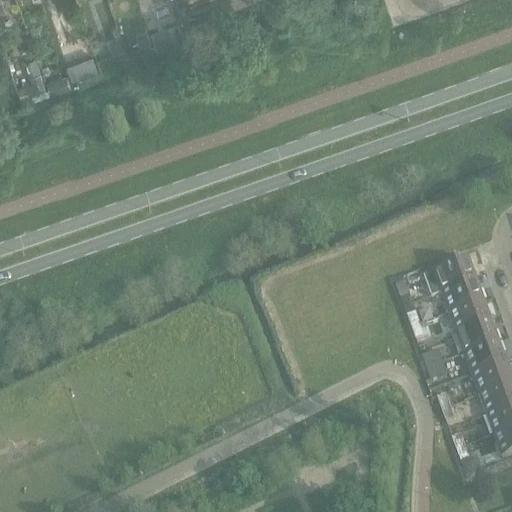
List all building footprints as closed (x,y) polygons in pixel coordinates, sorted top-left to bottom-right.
[(147,31),(136,35),(140,48),(151,44),(147,31)] [(434,274),(425,278),(432,299),(442,295),(476,283),(468,261),(434,274)] [(476,283),(442,295),(449,315),(484,303),(476,283)] [(405,285),(396,288),(401,300),(409,297),(405,285)] [(484,303),(449,315),(457,336),(491,323),(484,303)] [(416,314),(407,318),(412,329),(420,326),(416,314)] [(491,323),(457,336),(464,357),(499,344),(491,323)] [(420,326),(412,329),(416,341),(424,338),(420,326)] [(499,344),(464,357),(472,377),(506,365),(499,344)] [(431,355),(423,359),(427,370),(435,367),(431,355)] [(511,380),(506,365),(472,377),(479,398),(511,385),(511,380)] [(435,367),(427,370),(431,382),(439,379),(435,367)] [(511,385),(479,398),(487,418),(511,408),(511,385)] [(446,397),(438,400),(442,411),(450,408),(446,397)] [(450,408),(442,411),(446,423),(454,420),(450,408)] [(511,408),(487,418),(494,438),(511,431),(511,408)] [(511,431),(494,438),(502,460),(511,455),(511,431)] [(461,437),(452,440),(457,452),(465,449),(461,437)] [(465,449),(457,452),(461,464),(469,461),(465,449)]
